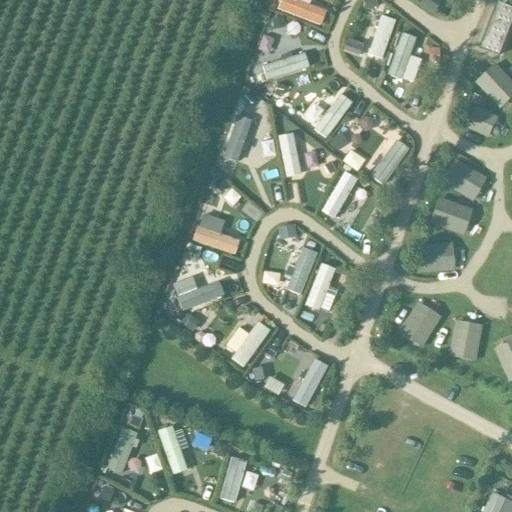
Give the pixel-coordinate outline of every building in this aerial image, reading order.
[(325,10),(294,0),(279,0),(276,11),(320,25),(325,10)] [(499,57),(511,22),(511,8),(502,5),(485,52),(499,57)] [(381,60),(395,21),(380,16),(367,55),(381,60)] [(415,39),(403,34),(388,76),(400,80),(415,39)] [(342,53),(357,56),(359,45),(344,43),(342,53)] [(308,71),(304,55),(262,64),(266,80),(308,71)] [(511,97),(511,80),(497,64),(476,82),(499,109),(511,97)] [(351,108),(338,98),(314,129),(327,139),(351,108)] [(489,138),(499,116),(475,105),(465,127),(489,138)] [(250,122),(234,117),(221,157),(236,163),(250,122)] [(283,135),(277,136),(285,179),(299,176),(292,134),(283,135)] [(367,177),(380,186),(407,150),(394,140),(367,177)] [(349,150),(341,162),(356,172),(364,160),(349,150)] [(484,180),(454,163),(441,185),(472,202),(484,180)] [(355,181),(342,174),(320,213),(333,220),(355,181)] [(472,210),(439,198),(429,222),(462,234),(472,210)] [(201,203),(195,218),(210,223),(215,208),(201,203)] [(276,227),(278,239),(295,236),(292,224),(276,227)] [(237,243),(196,227),(190,243),(232,258),(237,243)] [(450,243),(417,245),(419,274),(452,272),(450,243)] [(314,254),(299,249),(285,288),(299,293),(314,254)] [(334,270),(319,264),(303,306),(318,311),(334,270)] [(224,297),(218,283),(178,298),(183,313),(224,297)] [(438,318),(417,305),(399,334),(420,347),(438,318)] [(480,327),(455,322),(449,355),(473,360),(480,327)] [(268,332),(256,323),(229,359),(241,368),(268,332)] [(511,340),(492,348),(506,381),(511,378),(511,340)] [(325,365),(313,359),(292,401),(304,407),(325,365)] [(138,426),(143,410),(133,407),(128,423),(138,426)] [(171,427),(157,431),(172,475),(185,470),(171,427)] [(136,433),(121,428),(107,469),(122,474),(136,433)] [(246,457),(232,453),(222,496),(236,500),(246,457)] [(157,454),(144,458),(149,474),(162,470),(157,454)] [(500,511),(506,500),(493,494),(483,511),(500,511)]
